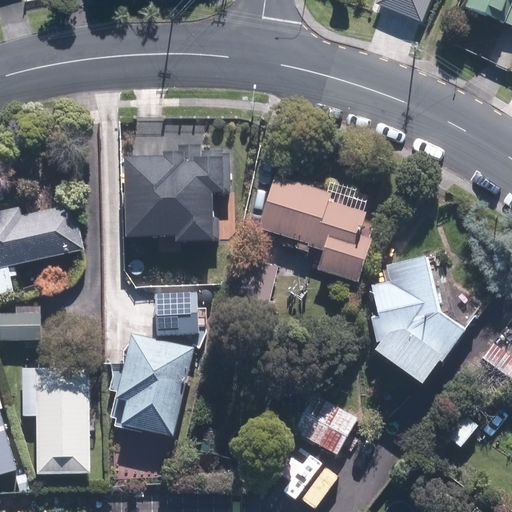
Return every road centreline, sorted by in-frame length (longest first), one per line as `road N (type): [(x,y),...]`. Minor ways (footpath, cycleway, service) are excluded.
road 1 (tertiary): [(511,162),(421,109),(256,58)]
road 2 (tertiary): [(256,58),(147,55),(0,79)]
